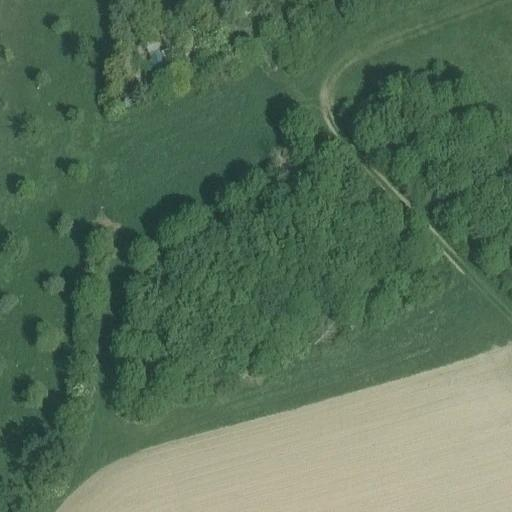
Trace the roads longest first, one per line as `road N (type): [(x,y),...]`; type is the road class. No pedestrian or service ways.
road 1 (track): [(207,0),(212,14),(511,319)]
road 2 (track): [(330,134),(327,88),(355,55),(479,0)]
